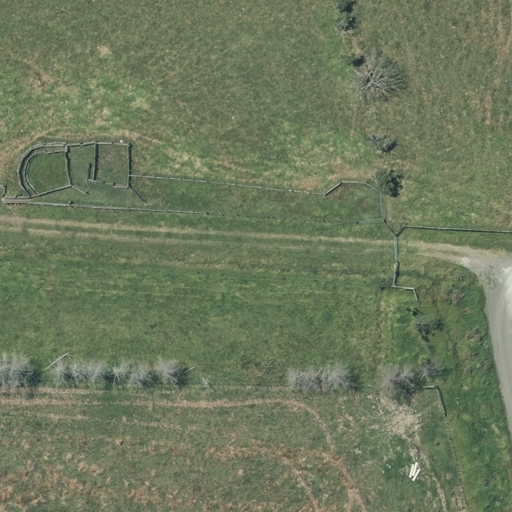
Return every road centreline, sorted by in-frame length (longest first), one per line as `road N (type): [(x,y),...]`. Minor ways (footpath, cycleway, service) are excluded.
road 1 (residential): [(496,264),(0,229)]
road 2 (residential): [(496,264),(511,396)]
